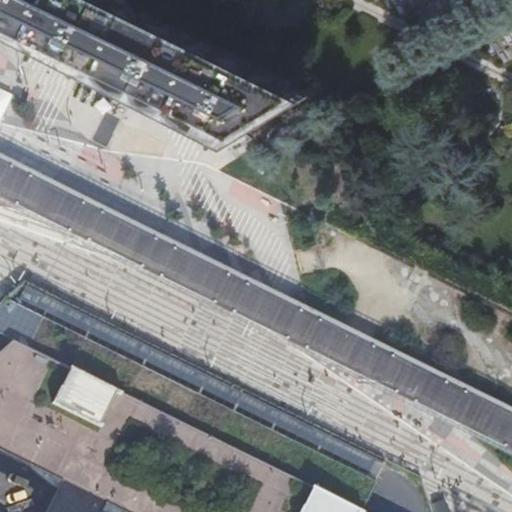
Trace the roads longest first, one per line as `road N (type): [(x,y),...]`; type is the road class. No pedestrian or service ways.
road 1 (motorway): [(0,229),(511,491)]
road 2 (motorway): [(511,331),(0,72)]
